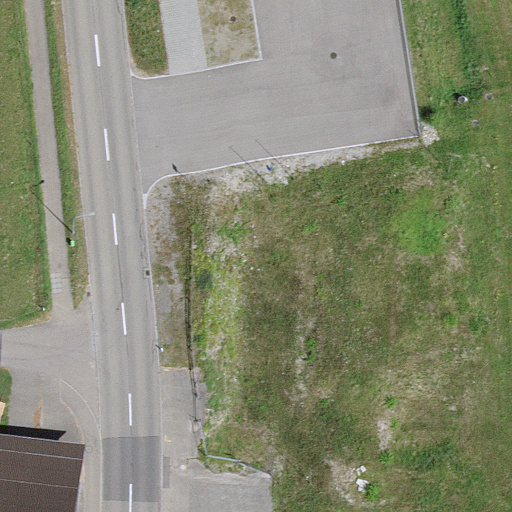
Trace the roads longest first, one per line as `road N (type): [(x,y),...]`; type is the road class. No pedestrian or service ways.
road 1 (tertiary): [(129,511),(132,440),(91,0)]
road 2 (track): [(0,344),(69,355),(125,351)]
